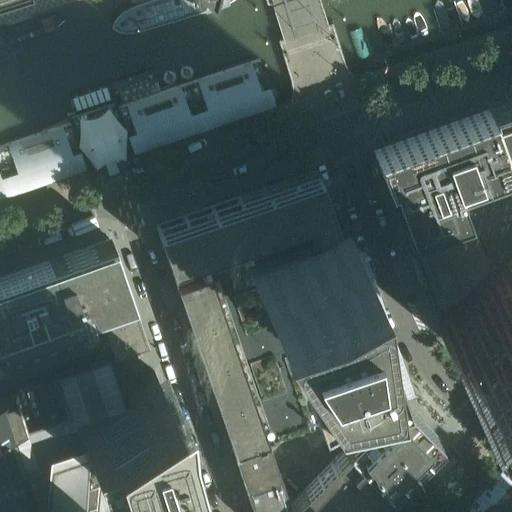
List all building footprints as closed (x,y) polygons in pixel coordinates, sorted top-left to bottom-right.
[(64,127),(0,148),(0,199),(275,105),(260,61),(114,111),(107,91),(57,108),(64,127)] [(511,93),(484,104),(505,162),(511,159),(511,93)] [(484,104),(372,144),(401,223),(424,215),(427,223),(469,208),(511,192),(511,159),(505,162),(484,104)] [(393,390),(350,266),(343,246),(325,252),(316,228),(333,219),(315,167),(155,222),(232,446),(325,414),(393,390)] [(511,192),(469,208),(427,223),(424,215),(401,223),(418,269),(432,307),(439,314),(433,320),(493,379),(498,374),(511,359),(511,192)] [(0,376),(108,339),(97,307),(129,297),(109,238),(0,275),(0,376)] [(140,329),(133,310),(129,297),(97,307),(108,339),(112,351),(144,340),(143,339),(140,329)] [(199,511),(172,442),(155,371),(126,390),(130,403),(124,405),(107,353),(52,371),(64,409),(57,411),(56,411),(93,511),(199,511)] [(57,411),(45,377),(0,391),(0,429),(56,411),(57,411)] [(410,461),(437,435),(399,396),(394,390),(393,390),(325,414),(390,481),(392,479),(389,476),(407,458),(410,461)] [(93,511),(56,411),(0,429),(0,511),(93,511)] [(325,414),(232,446),(231,447),(243,481),(284,466),(329,511),(358,511),(390,481),(325,414)] [(329,511),(284,466),(243,481),(253,511),(329,511)]
